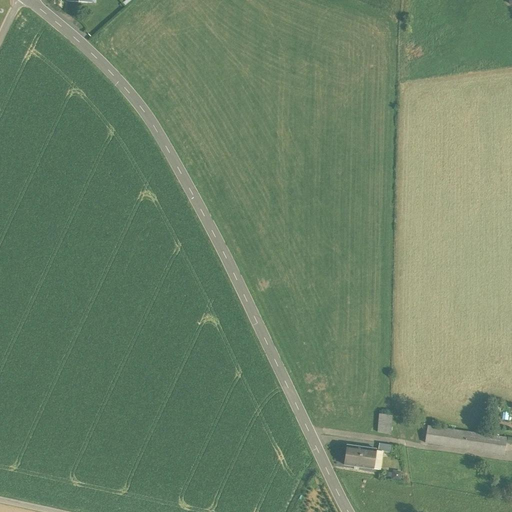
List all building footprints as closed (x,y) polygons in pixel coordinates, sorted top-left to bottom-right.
[(380,414),(377,433),(391,435),(393,416),(380,414)] [(507,438),(427,425),(425,442),(504,455),(507,438)] [(391,445),(379,444),(378,451),(390,453),(391,445)] [(375,449),(347,445),(344,465),(372,469),(375,449)] [(401,474),(386,471),(384,478),(400,481),(401,474)]
